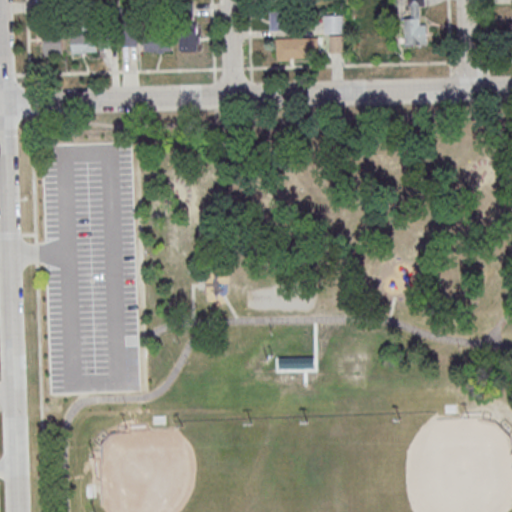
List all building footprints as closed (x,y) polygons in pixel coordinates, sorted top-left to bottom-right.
[(424,0),(405,0),(405,44),(429,44),(429,22),(424,21),(424,0)] [(269,29),(293,29),(293,9),(269,9),(269,29)] [(343,34),(343,14),(324,14),(324,34),(343,34)] [(199,26),(179,26),(179,50),(199,50),(199,26)] [(118,29),(118,46),(138,46),(138,29),(118,29)] [(63,54),(63,32),(43,32),(43,54),(63,54)] [(172,52),(172,32),(145,32),(145,52),(172,52)] [(71,53),(97,53),(97,34),(71,34),(71,53)] [(329,52),(345,52),(345,36),(329,36),(329,52)] [(318,47),(318,37),(276,37),(276,60),(307,60),(307,47),(318,47)] [(278,367),(277,356),(312,356),(312,367),(278,367)]
